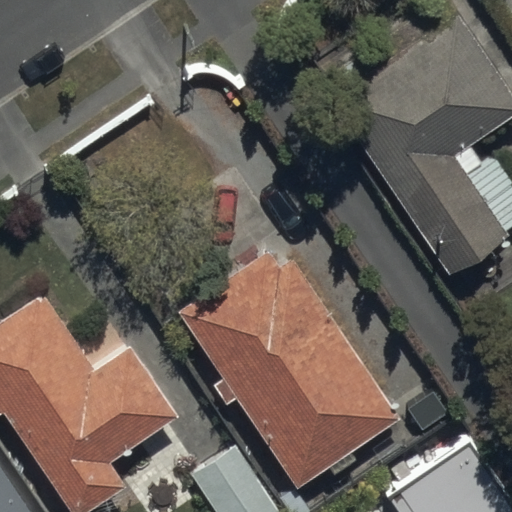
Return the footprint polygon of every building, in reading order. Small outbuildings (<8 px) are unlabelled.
[(353,26),(302,60),(445,274),(508,232),(504,227),(511,222),(511,185),(490,153),(482,158),(470,140),(511,111),(511,95),(455,10),(423,31),(410,12),(364,42),(353,26)] [(283,240),(179,309),(295,483),(399,415),(283,240)] [(128,342),(91,366),(42,293),(0,321),(0,409),(8,422),(54,491),(68,511),(76,511),(120,483),(104,458),(174,411),(128,342)] [(511,511),(511,501),(469,437),(384,493),(397,511),(511,511)] [(283,511),(237,443),(192,473),(217,511),(283,511)] [(0,511),(31,511),(0,464),(0,511)]
